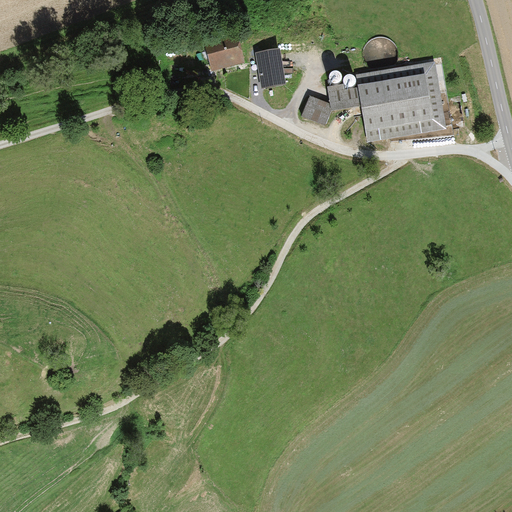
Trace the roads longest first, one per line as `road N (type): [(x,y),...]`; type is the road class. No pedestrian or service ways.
road 1 (unclassified): [(0,144),(198,88),(344,152),(511,153)]
road 2 (track): [(400,154),(304,218),(254,304),(212,351),(116,403),(0,443)]
road 3 (tertiary): [(475,0),(511,147)]
